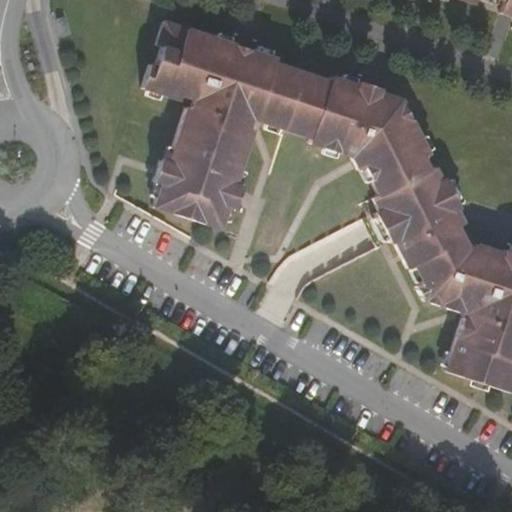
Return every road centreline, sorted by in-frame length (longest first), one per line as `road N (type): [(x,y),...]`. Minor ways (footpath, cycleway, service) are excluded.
road 1 (residential): [(511,482),(91,234),(45,184)]
road 2 (track): [(0,249),(467,511)]
